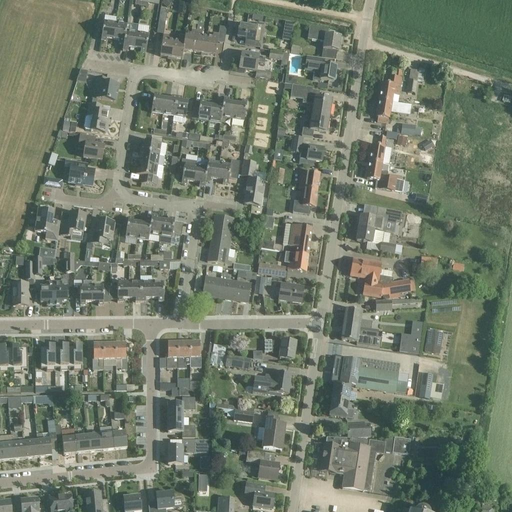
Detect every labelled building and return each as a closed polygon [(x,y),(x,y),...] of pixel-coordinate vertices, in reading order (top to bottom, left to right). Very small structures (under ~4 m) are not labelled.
[(169,0),(165,0),(162,4),(167,9),(173,3),(169,0)] [(178,14),(185,15),(187,6),(180,4),(178,14)] [(165,25),(167,11),(161,10),(158,24),(165,25)] [(284,22),(283,31),(291,33),(293,23),(284,22)] [(104,23),(101,42),(106,43),(107,40),(113,41),(115,25),(104,23)] [(115,25),(113,41),(119,42),(119,45),(123,46),(124,46),(127,26),(115,25)] [(128,50),(134,51),(137,34),(126,32),(127,25),(127,26),(123,52),(128,52),(128,50)] [(194,53),(197,32),(198,27),(193,26),(192,31),(191,31),(191,35),(185,35),(183,51),(183,52),(183,51),(194,53)] [(257,29),(239,26),(237,38),(250,40),(249,47),(260,48),(261,42),(263,28),(257,27),(257,29)] [(197,32),(194,53),(204,54),(207,38),(202,37),(202,33),(202,32),(203,32),(204,28),(198,27),(197,32)] [(339,52),(341,39),(327,37),(328,30),(318,29),(310,28),(307,40),(323,43),(322,50),(323,50),(321,59),(335,61),(337,52),(339,52)] [(137,34),(134,51),(140,51),(140,55),(145,55),(148,36),(137,34)] [(183,52),(183,51),(185,35),(185,37),(180,36),(179,43),(174,42),(171,60),(182,61),(183,52)] [(204,54),(215,56),(218,35),(213,35),(212,39),(207,38),(204,54)] [(160,58),(171,60),(174,42),(168,41),(169,37),(164,36),(163,36),(160,58)] [(300,47),(292,45),(290,54),(299,56),(300,47)] [(270,52),(269,60),(281,62),(282,62),(283,54),(270,52)] [(240,71),(256,73),(258,65),(265,66),(265,59),(259,58),(259,57),(242,54),(240,71)] [(323,66),(324,61),(302,57),(301,66),(307,67),(306,72),(314,73),(313,82),(320,83),(321,81),(334,83),(336,68),(323,66)] [(80,72),(76,83),(85,84),(88,73),(80,72)] [(391,104),(397,105),(402,72),(397,72),(396,79),(391,78),(389,86),(382,84),(379,102),(391,104)] [(95,79),(92,99),(116,103),(118,87),(106,85),(106,81),(95,79)] [(408,81),(406,94),(415,95),(417,82),(408,81)] [(312,92),(313,89),(292,86),(290,99),(303,101),(302,104),(306,105),(314,106),(312,116),(329,118),(331,102),(318,100),(319,93),(312,92)] [(166,100),(160,99),(160,95),(154,94),(151,114),(163,116),(166,100)] [(175,118),(178,98),(173,97),(172,101),(166,100),(163,116),(175,118)] [(183,99),(178,98),(175,118),(174,124),(185,125),(186,119),(189,103),(182,102),(183,99)] [(235,105),(229,104),(229,100),(224,100),(220,125),(221,125),(222,119),(233,121),(235,105)] [(192,121),(209,123),(212,103),(206,102),(206,103),(200,102),(199,110),(194,110),(192,121)] [(243,122),(244,122),(247,103),(242,102),(241,106),(235,105),(233,121),(232,126),(243,128),(243,122)] [(388,125),(391,104),(379,102),(377,119),(378,119),(377,123),(388,125)] [(212,103),(209,123),(220,125),(224,104),(219,103),(219,104),(212,103)] [(90,131),(106,134),(109,114),(101,113),(102,107),(89,105),(87,117),(92,118),(90,131)] [(326,134),(329,118),(312,116),(311,124),(303,123),(301,138),(313,139),(314,132),(326,134)] [(62,132),(69,133),(72,124),(64,123),(62,132)] [(402,127),(401,129),(401,135),(413,137),(414,130),(415,129),(402,127)] [(278,129),(277,137),(283,138),(285,138),(286,131),(278,129)] [(395,145),(396,134),(386,133),(385,144),(395,145)] [(93,146),(94,138),(91,138),(79,136),(77,149),(84,150),(83,158),(101,161),(103,147),(93,146)] [(159,156),(161,146),(162,139),(153,137),(152,143),(145,142),(144,149),(141,148),(140,153),(159,156)] [(372,146),(369,163),(382,165),(388,166),(391,150),(384,149),(384,148),(385,138),(379,137),(378,147),(372,146)] [(400,137),(398,146),(405,147),(407,138),(400,137)] [(293,138),(290,154),(300,155),(298,166),(305,167),(315,168),(315,163),(321,164),(323,150),(309,148),(303,147),(304,140),(293,138)] [(276,151),(274,162),(283,163),(284,152),(276,151)] [(143,159),(142,165),(157,168),(162,168),(164,157),(159,156),(140,153),(139,158),(143,159)] [(422,156),(421,162),(431,164),(432,157),(422,156)] [(182,161),(180,173),(183,174),(182,185),(186,186),(187,183),(194,184),(196,167),(196,163),(182,161)] [(87,165),(82,164),(65,162),(64,168),(70,169),(68,184),(92,188),(94,173),(86,171),(87,165)] [(205,182),(208,163),(207,169),(196,167),(194,184),(199,184),(199,188),(204,188),(205,182)] [(210,180),(216,181),(219,165),(208,163),(205,182),(210,183),(210,180)] [(254,180),(256,164),(244,163),(241,178),(254,180)] [(369,163),(367,180),(375,182),(374,189),(393,192),(402,194),(404,183),(394,182),(395,180),(386,179),(388,166),(382,165),(369,163)] [(162,168),(157,168),(142,165),(141,172),(137,171),(136,176),(142,177),(141,185),(157,187),(158,179),(162,180),(163,169),(162,168)] [(219,165),(216,181),(223,182),(222,185),(228,186),(228,181),(231,167),(219,165)] [(275,172),(273,184),(280,185),(282,173),(275,172)] [(300,182),(299,190),(305,191),(317,192),(319,175),(301,172),(300,182)] [(43,179),(42,187),(62,188),(62,180),(43,179)] [(260,207),(264,184),(248,182),(244,205),(260,207)] [(294,203),(292,214),(309,217),(310,209),(314,209),(317,192),(305,191),(303,204),(294,203)] [(416,195),(413,204),(425,206),(427,198),(416,195)] [(361,217),(358,230),(385,234),(387,222),(395,223),(400,224),(402,214),(377,209),(375,219),(361,217)] [(46,241),(57,243),(59,228),(52,227),(54,212),(38,210),(35,233),(47,235),(46,241)] [(62,225),(60,236),(71,238),(72,232),(83,234),(85,218),(70,215),(68,226),(62,225)] [(163,222),(157,221),(158,218),(152,217),(152,222),(152,223),(150,236),(160,238),(161,238),(163,222)] [(233,220),(214,217),(209,248),(228,251),(233,220)] [(267,218),(265,229),(273,230),(274,220),(267,218)] [(140,224),(133,224),(134,220),(129,219),(126,239),(137,240),(140,224)] [(171,246),(172,239),(175,220),(169,219),(169,223),(163,222),(161,238),(160,238),(159,244),(171,246)] [(111,244),(114,225),(99,222),(97,234),(89,233),(87,250),(91,251),(92,251),(92,246),(103,247),(104,243),(111,244)] [(149,242),(150,236),(152,223),(152,222),(146,222),(146,225),(140,224),(137,240),(149,242)] [(286,226),(284,246),(289,247),(289,248),(297,249),(296,256),(307,257),(310,240),(311,230),(292,227),(286,226)] [(358,230),(356,242),(372,245),(372,240),(381,241),(381,242),(388,243),(389,235),(385,234),(358,230)] [(272,243),(261,242),(260,250),(271,252),(272,243)] [(394,257),(396,246),(381,244),(379,254),(394,257)] [(228,251),(209,248),(207,264),(231,267),(231,263),(227,263),(228,251)] [(66,255),(66,262),(74,263),(75,255),(66,255)] [(305,274),(307,257),(296,256),(295,262),(289,261),(287,271),(305,274)] [(53,261),(32,259),(33,265),(33,270),(33,277),(41,277),(41,270),(41,265),(53,264),(53,261)] [(421,266),(436,268),(437,261),(422,259),(421,266)] [(353,260),(350,277),(366,279),(363,296),(380,299),(381,297),(395,296),(395,297),(411,293),(409,281),(394,284),(393,284),(392,278),(379,276),(381,264),(353,260)] [(66,262),(66,274),(74,275),(74,273),(74,263),(66,262)] [(91,264),(85,264),(74,263),(74,273),(76,273),(81,268),(84,268),(91,269),(91,264)] [(259,266),(258,276),(272,278),(272,272),(265,271),(265,267),(259,266)] [(220,281),(205,279),(202,298),(217,300),(220,281)] [(256,280),(254,297),(263,297),(265,281),(256,280)] [(68,288),(68,281),(61,281),(61,283),(54,283),(54,308),(61,307),(61,304),(67,304),(67,288),(68,288)] [(236,284),(220,281),(217,300),(233,302),(236,284)] [(91,288),(91,283),(83,283),(83,282),(74,282),(74,288),(77,288),(78,295),(80,295),(80,307),(85,307),(85,304),(92,304),(91,288)] [(54,308),(54,283),(46,283),(46,288),(39,289),(39,304),(46,304),(46,308),(54,308)] [(152,300),(158,300),(158,303),(164,303),(164,283),(152,284),(152,300)] [(129,284),(117,285),(118,304),(123,304),(123,300),(129,300),(129,284)] [(129,300),(136,300),(136,303),(141,303),(140,284),(129,284),(129,300)] [(141,303),(146,303),(146,300),(152,300),(152,284),(140,284),(141,303)] [(251,286),(236,284),(233,302),(248,305),(251,286)] [(301,305),(303,289),(280,285),(278,301),(301,305)] [(27,308),(27,286),(13,286),(13,308),(27,308)] [(103,288),(91,288),(92,304),(98,304),(98,307),(103,307),(103,288)] [(391,302),(376,302),(376,313),(392,313),(391,306),(391,302)] [(379,333),(371,331),(373,324),(360,322),(362,312),(346,310),(341,341),(357,343),(356,346),(368,348),(369,339),(378,341),(379,333)] [(413,323),(411,337),(421,338),(423,325),(413,323)] [(443,335),(428,333),(425,353),(439,356),(443,335)] [(402,336),(401,342),(409,343),(408,354),(419,356),(421,338),(411,337),(402,336)] [(293,362),(296,345),(282,342),(282,343),(272,343),(272,342),(265,342),(265,354),(272,354),(272,351),(280,351),(279,360),(293,362)] [(159,360),(159,370),(167,370),(167,371),(172,371),(178,370),(178,360),(178,344),(168,344),(168,356),(165,356),(165,360),(159,360)] [(178,360),(178,370),(186,370),(186,366),(190,366),(190,360),(190,344),(178,344),(178,360)] [(190,366),(190,370),(195,370),(201,370),(201,359),(200,359),(200,344),(190,344),(190,360),(190,366)] [(115,345),(104,346),(104,361),(115,361),(115,345)] [(125,345),(115,345),(115,361),(115,367),(116,367),(116,370),(121,370),(121,372),(127,371),(127,360),(126,360),(125,345)] [(104,346),(93,346),(94,361),(93,361),(93,372),(98,372),(104,372),(105,367),(104,361),(104,346)] [(213,354),(224,356),(226,349),(214,346),(213,354)] [(67,348),(54,349),(54,372),(55,372),(55,369),(60,369),(60,372),(68,372),(67,348)] [(76,348),(67,348),(68,372),(68,369),(73,369),(73,372),(82,372),(81,350),(76,350),(76,348)] [(13,349),(0,349),(0,373),(8,373),(8,370),(13,370),(13,373),(13,349)] [(13,349),(13,373),(21,373),(21,370),(27,370),(27,349),(13,349)] [(54,349),(40,349),(40,370),(46,370),(46,373),(54,372),(54,349)] [(253,360),(262,361),(262,353),(253,352),(253,360)] [(227,357),(225,367),(249,372),(251,361),(227,357)] [(335,358),(331,382),(334,382),(351,385),(350,386),(351,387),(355,387),(355,389),(395,395),(395,394),(405,395),(408,377),(399,375),(400,367),(360,361),(360,362),(335,358)] [(277,398),(277,396),(288,397),(291,377),(275,375),(275,379),(266,377),(265,381),(254,379),(252,394),(277,398)] [(433,377),(422,375),(418,399),(429,400),(433,377)] [(334,382),(332,398),(349,401),(355,402),(356,395),(350,394),(351,387),(350,386),(351,385),(334,382)] [(189,395),(179,395),(179,398),(190,398),(190,395),(202,395),(203,383),(189,384),(189,389),(189,395)] [(332,398),(329,417),(352,420),(353,411),(347,410),(349,401),(332,398)] [(20,399),(12,399),(12,410),(21,409),(20,399)] [(167,405),(167,419),(182,419),(182,411),(194,412),(194,399),(181,399),(181,405),(167,405)] [(235,408),(233,422),(252,425),(253,410),(235,408)] [(182,419),(167,419),(167,433),(181,433),(181,440),(194,440),(194,427),(182,427),(182,419)] [(257,440),(257,441),(263,442),(262,449),(282,452),(285,426),(279,425),(279,421),(266,419),(264,430),(258,429),(257,440)] [(369,425),(346,425),(346,439),(369,438),(369,425)] [(125,433),(112,435),(114,451),(126,450),(126,449),(125,433)] [(55,434),(36,436),(37,442),(39,458),(39,459),(52,458),(52,457),(51,452),(56,451),(56,450),(55,440),(55,434)] [(112,435),(100,436),(101,452),(114,451),(112,435)] [(100,436),(87,437),(88,453),(89,454),(101,452),(100,436)] [(11,437),(0,438),(0,452),(1,462),(1,463),(14,461),(14,460),(12,445),(11,437)] [(87,437),(74,438),(76,454),(76,455),(89,454),(88,453),(87,437)] [(74,438),(62,440),(63,456),(76,455),(76,454),(74,438)] [(324,446),(320,472),(337,475),(345,476),(343,490),(363,493),(363,492),(370,493),(376,455),(383,456),(384,453),(408,457),(410,442),(410,441),(394,439),(394,440),(386,439),(385,444),(353,439),(353,440),(326,439),(325,446),(324,446)] [(194,442),(194,441),(181,441),(181,449),(167,449),(167,466),(181,466),(182,455),(194,455),(208,455),(208,442),(194,442)] [(37,442),(24,443),(26,459),(26,460),(39,459),(39,458),(37,442)] [(24,443),(12,445),(14,460),(14,461),(26,460),(26,459),(24,443)] [(246,456),(245,463),(261,465),(258,480),(275,482),(277,469),(278,465),(263,463),(264,459),(265,455),(247,452),(246,456)] [(209,460),(200,460),(200,470),(208,471),(209,460)] [(207,493),(207,476),(198,476),(198,492),(207,493)] [(246,485),(244,498),(254,500),(253,508),(272,511),(274,496),(262,495),(263,488),(246,485)] [(156,503),(148,504),(149,509),(149,511),(165,511),(182,509),(181,500),(181,499),(172,499),(171,494),(171,492),(155,494),(155,496),(156,503)] [(108,511),(108,506),(108,503),(101,503),(100,494),(86,495),(87,511),(108,511)] [(49,499),(50,511),(66,511),(72,511),(70,496),(49,499)] [(123,499),(124,511),(141,511),(141,509),(140,497),(123,499)] [(21,502),(21,511),(38,511),(37,500),(21,502)] [(219,500),(217,511),(232,511),(234,501),(219,500)] [(0,511),(10,511),(9,503),(0,503),(0,511)]
